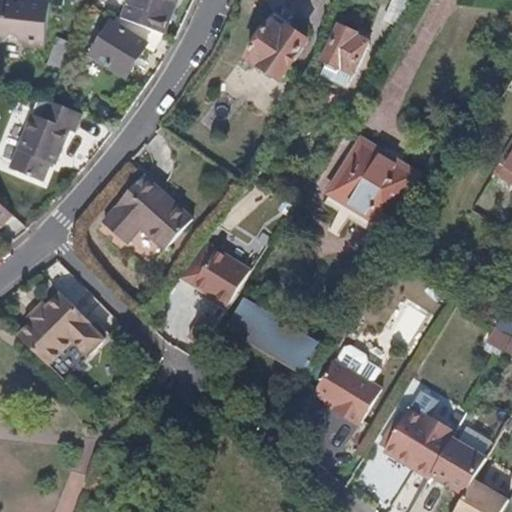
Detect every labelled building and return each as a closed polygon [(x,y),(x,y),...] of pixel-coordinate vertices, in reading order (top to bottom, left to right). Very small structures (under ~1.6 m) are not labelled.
[(132,0),(124,20),(164,36),(177,0),(132,0)] [(398,28),(415,0),(393,0),(383,19),(398,28)] [(11,4),(0,3),(0,48),(1,49),(8,42),(15,42),(22,50),(44,52),(48,8),(20,5),(15,10),(11,4)] [(124,20),(113,15),(89,54),(125,79),(146,47),(154,51),(164,36),(124,20)] [(294,29),(279,19),(250,59),(283,82),(307,46),(291,34),(294,29)] [(340,23),(322,59),(324,60),(323,62),(324,65),(334,70),(337,69),(338,67),(353,75),(370,41),(357,34),(358,32),(340,23)] [(334,70),(324,65),(319,75),(346,89),(353,75),(338,67),(337,69),(334,70)] [(48,98),(47,98),(41,115),(33,113),(10,168),(42,181),(51,163),(55,165),(71,129),(76,131),(82,114),(48,98)] [(419,176),(363,141),(332,193),(386,228),(419,176)] [(511,192),(509,198),(511,199),(511,156),(503,171),(511,175),(511,192)] [(190,219),(138,177),(113,208),(116,210),(102,226),(124,246),(138,230),(164,252),(190,219)] [(0,224),(10,213),(0,204),(0,224)] [(181,276),(225,309),(247,274),(248,273),(206,241),(203,246),(181,276)] [(25,326),(12,340),(43,369),(65,346),(81,361),(98,343),(82,328),(84,326),(54,296),(39,311),(25,326)] [(319,346),(244,300),(224,334),(296,381),(319,346)] [(21,322),(25,326),(39,311),(35,307),(21,322)] [(185,338),(199,351),(215,325),(201,315),(185,338)] [(511,337),(511,336),(497,328),(488,343),(504,353),(511,337)] [(390,374),(342,346),(321,380),(344,393),(342,398),(365,411),(367,408),(369,409),(390,374)] [(385,452),(432,480),(432,479),(453,441),(458,434),(431,418),(429,422),(413,413),(410,417),(408,416),(385,452)] [(511,440),(511,419),(503,436),(511,440)] [(453,441),(432,479),(464,497),(474,482),(486,460),(453,441)] [(499,511),(507,501),(474,482),(464,497),(455,511),(499,511)]
